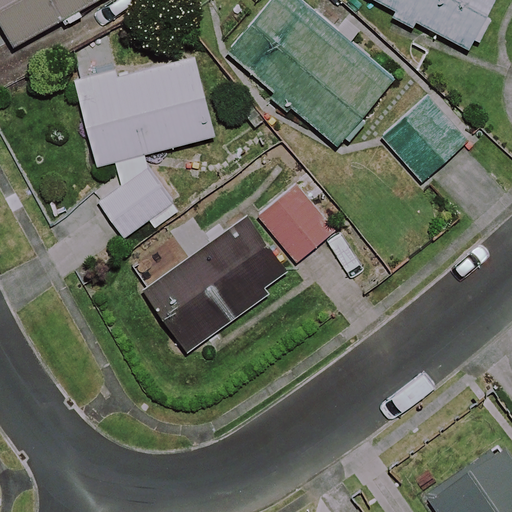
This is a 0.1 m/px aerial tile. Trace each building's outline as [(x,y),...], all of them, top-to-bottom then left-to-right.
[(91,0),(0,0),(0,23),(12,44),(91,0)] [(393,81),(296,0),(265,0),(223,50),(337,147),(393,81)] [(373,0),(388,8),(385,14),(414,29),(417,23),(468,49),(494,0),(373,0)] [(70,79),(87,166),(113,160),(117,179),(93,201),(126,239),(145,222),(155,233),(181,211),(146,170),(143,153),(211,138),(193,57),(115,75),(114,69),(70,79)] [(468,138),(426,93),(378,138),(420,183),(468,138)] [(332,232),(294,183),(255,213),(293,262),(332,232)] [(187,349),(270,293),(265,286),(280,276),(243,222),(146,288),(187,349)] [(434,499),(443,511),(511,511),(511,465),(502,451),(434,499)]
